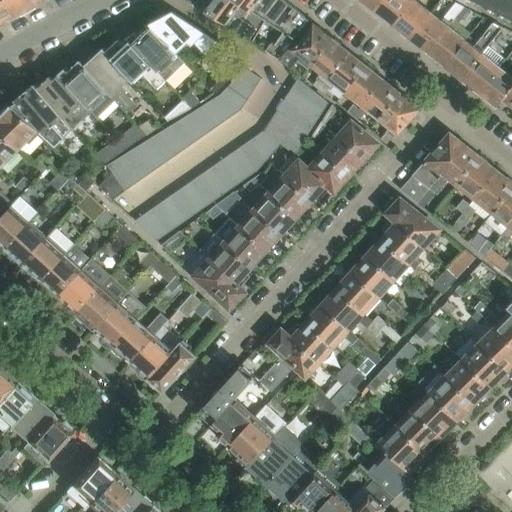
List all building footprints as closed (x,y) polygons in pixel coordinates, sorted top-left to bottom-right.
[(27,8),(22,0),(0,0),(0,5),(7,19),(27,8)] [(195,0),(196,1),(194,4),(249,40),(250,40),(257,28),(239,16),(244,8),(240,5),(233,0),(195,0)] [(233,0),(240,5),(244,8),(262,20),(282,33),(294,41),(310,20),(293,6),(284,0),(233,0)] [(360,0),(375,11),(383,0),(360,0)] [(383,0),(375,11),(392,25),(411,0),(383,0)] [(431,11),(419,1),(417,0),(411,0),(392,25),(410,38),(431,11)] [(511,0),(471,0),(511,20),(511,0)] [(466,38),(466,39),(471,33),(458,23),(469,9),(463,6),(457,15),(427,52),(444,66),(466,38)] [(431,11),(410,38),(427,52),(457,15),(450,9),(442,19),(431,11)] [(231,49),(188,21),(172,10),(147,24),(175,54),(176,53),(188,41),(192,45),(196,41),(206,53),(219,61),(231,49)] [(462,80),(489,45),(489,44),(503,26),(493,21),(474,45),(466,39),(466,38),(444,66),(462,80)] [(310,65),(332,38),(314,23),(302,39),(298,44),(297,43),(293,49),(290,47),(289,46),(279,58),(279,59),(291,68),(297,60),(308,68),(310,65)] [(133,31),(126,38),(165,80),(184,62),(185,62),(176,53),(175,54),(147,24),(137,35),(133,31)] [(290,47),(294,41),(282,33),(273,45),(270,43),(265,50),(275,56),(273,59),(277,62),(279,59),(279,58),(289,46),(290,47)] [(107,51),(106,51),(130,78),(133,82),(143,73),(157,88),(165,80),(126,38),(122,42),(118,39),(107,51)] [(320,89),(348,53),(341,47),(341,44),(332,38),(310,65),(320,73),(317,77),(318,78),(313,84),(320,89)] [(479,93),(501,66),(500,65),(506,58),(489,45),(462,80),(479,93)] [(106,51),(107,51),(103,47),(84,64),(84,65),(115,100),(127,113),(136,104),(121,87),(130,78),(106,51)] [(345,92),(367,65),(359,58),(356,59),(348,53),(320,89),(325,93),(329,88),(330,88),(334,84),(345,92)] [(64,67),(58,74),(92,111),(97,117),(115,100),(84,65),(84,64),(79,59),(68,71),(64,67)] [(361,106),(382,80),(375,74),(375,71),(367,65),(345,92),(361,106)] [(501,100),(511,87),(511,70),(510,73),(501,66),(479,93),(496,107),(501,100)] [(244,67),(236,76),(255,89),(262,79),(244,67)] [(206,83),(215,93),(229,79),(218,72),(206,83)] [(37,87),(72,128),(82,118),(83,119),(92,111),(58,74),(53,79),(49,75),(37,87)] [(232,81),(228,86),(248,99),(255,89),(236,76),(232,81)] [(298,78),(290,90),(321,114),(328,103),(315,92),(298,78)] [(379,119),(401,92),(392,85),(389,85),(382,80),(361,106),(359,108),(353,116),(359,120),(368,111),(379,119)] [(37,87),(34,84),(15,101),(16,101),(12,106),(37,130),(38,129),(56,146),(67,136),(66,134),(72,128),(37,87)] [(248,99),(228,86),(220,95),(241,109),(248,99)] [(511,87),(501,100),(511,108),(511,87)] [(190,90),(182,97),(191,107),(201,102),(190,90)] [(321,114),(290,90),(283,100),(314,124),(321,114)] [(417,110),(417,108),(409,101),(409,99),(401,92),(379,119),(389,127),(380,138),(386,144),(417,110)] [(191,107),(182,97),(178,93),(158,111),(168,121),(169,120),(184,112),(191,107)] [(220,95),(211,100),(225,121),(241,109),(220,95)] [(225,121),(211,100),(201,107),(215,128),(225,121)] [(314,124),(283,100),(277,111),(307,135),(314,124)] [(325,123),(338,108),(332,104),(322,120),(325,123)] [(353,116),(359,108),(353,104),(347,111),(353,116)] [(37,130),(12,106),(10,105),(8,106),(5,106),(0,111),(0,133),(17,150),(37,130)] [(201,107),(190,113),(205,135),(215,128),(201,107)] [(307,135),(277,111),(270,121),(301,145),(307,135)] [(190,113),(180,120),(195,142),(205,135),(190,113)] [(150,118),(139,126),(147,134),(157,128),(150,118)] [(378,142),(350,119),(336,134),(364,160),(374,150),(372,148),(378,142)] [(180,120),(169,126),(185,149),(195,142),(180,120)] [(327,125),(325,123),(322,120),(312,135),(316,138),(327,125)] [(270,121),(263,131),(280,144),(294,156),(301,145),(270,121)] [(136,123),(117,138),(126,148),(147,134),(139,126),(136,123)] [(169,126),(159,133),(175,156),(185,149),(169,126)] [(263,131),(251,139),(266,160),(280,144),(263,131)] [(0,166),(17,150),(0,133),(0,166)] [(159,133),(149,139),(165,163),(175,156),(159,133)] [(364,160),(336,134),(322,150),(348,174),(353,169),(355,170),(364,160)] [(449,134),(401,189),(417,202),(429,188),(463,145),(449,134)] [(303,151),(310,140),(306,137),(297,152),(306,160),(309,156),(303,151)] [(106,162),(126,148),(117,138),(116,139),(96,152),(106,162)] [(149,139),(138,146),(155,170),(165,163),(149,139)] [(251,139),(240,147),(257,170),(259,169),(266,160),(251,139)] [(455,184),(478,154),(472,149),(469,150),(463,145),(429,188),(437,193),(437,192),(438,193),(449,179),(455,184)] [(138,146),(128,152),(145,177),(155,170),(138,146)] [(240,147),(231,153),(247,177),(257,170),(240,147)] [(348,174),(322,150),(309,164),(307,166),(330,187),(333,191),(338,185),(340,186),(350,176),(348,174)] [(145,177),(128,152),(117,159),(135,184),(145,177)] [(247,177),(231,153),(221,161),(237,184),(247,177)] [(473,198),(494,170),(487,164),(487,161),(478,154),(455,184),(473,198)] [(307,166),(309,164),(299,155),(282,174),(311,199),(316,194),(320,198),(330,187),(307,166)] [(35,164),(39,168),(43,172),(49,164),(42,157),(35,164)] [(117,159),(107,165),(122,187),(125,191),(135,184),(117,159)] [(237,184),(221,161),(210,167),(227,191),(237,184)] [(210,167),(200,174),(217,198),(227,191),(210,167)] [(490,212),(511,184),(511,180),(507,176),(504,177),(494,170),(473,198),(474,199),(470,203),(469,203),(462,211),(463,212),(451,228),(457,233),(475,211),(485,219),(491,212),(490,212)] [(263,171),(261,172),(253,177),(259,183),(260,184),(268,175),(263,171)] [(53,181),(60,187),(67,180),(60,173),(53,181)] [(217,198),(200,174),(190,181),(207,205),(217,198)] [(311,199),(282,174),(267,191),(295,216),(300,211),(302,212),(312,201),(311,199)] [(29,180),(25,176),(16,185),(21,189),(29,180)] [(259,183),(253,177),(243,185),(251,191),(259,183)] [(207,205),(190,181),(180,188),(197,212),(207,205)] [(78,183),(74,187),(84,196),(88,192),(78,183)] [(485,219),(483,221),(501,235),(504,231),(508,226),(511,220),(511,184),(490,212),(491,212),(485,219)] [(197,212),(180,188),(170,195),(187,219),(197,212)] [(0,190),(0,206),(2,208),(10,199),(0,190)] [(241,196),(235,191),(222,200),(228,206),(241,196)] [(295,216),(267,191),(252,207),(280,233),(281,234),(292,223),(290,222),(295,216)] [(106,209),(99,202),(88,192),(84,196),(79,202),(78,203),(95,219),(96,220),(106,209)] [(11,204),(0,216),(0,244),(4,249),(30,220),(39,211),(21,195),(20,194),(11,204)] [(187,219),(170,195),(160,203),(177,226),(187,219)] [(442,230),(400,197),(386,212),(392,218),(425,248),(442,230)] [(462,211),(469,203),(463,198),(456,207),(462,211)] [(177,226),(160,203),(150,210),(167,233),(177,226)] [(280,233),(252,207),(237,224),(265,249),(266,251),(277,239),(275,238),(280,233)] [(221,208),(216,214),(225,223),(231,216),(221,208)] [(109,224),(115,217),(106,209),(96,220),(95,219),(94,221),(101,227),(109,224)] [(167,233),(150,210),(135,220),(157,240),(167,233)] [(387,232),(382,238),(411,264),(415,268),(420,264),(415,259),(425,248),(392,218),(382,228),(387,232)] [(48,237),(30,220),(4,249),(22,265),(48,237)] [(511,220),(508,226),(504,231),(501,235),(497,239),(504,245),(511,235),(511,220)] [(141,241),(123,224),(118,229),(128,239),(126,245),(132,250),(141,241)] [(265,249),(237,224),(223,240),(222,241),(250,266),(251,268),(262,256),(260,255),(265,249)] [(66,253),(65,253),(74,243),(57,227),(48,237),(22,265),(40,281),(66,253)] [(209,239),(200,249),(208,256),(208,257),(240,286),(250,276),(245,271),(250,266),(222,241),(223,240),(215,232),(209,239)] [(179,243),(172,236),(162,244),(170,252),(179,243)] [(411,264),(382,238),(380,236),(370,248),(372,249),(367,254),(396,280),(411,264)] [(479,250),(478,251),(485,256),(486,255),(494,245),(487,240),(479,250)] [(58,297),(92,259),(74,243),(65,253),(66,253),(40,281),(58,297)] [(476,257),(465,248),(447,267),(448,268),(448,269),(457,277),(476,257)] [(159,259),(151,251),(137,266),(145,273),(159,259)] [(396,280),(367,254),(365,252),(355,264),(357,266),(352,271),(381,297),(396,280)] [(240,286),(208,257),(192,273),(229,308),(245,291),(240,286)] [(111,275),(110,274),(97,263),(97,264),(92,259),(58,297),(64,303),(64,307),(67,310),(71,309),(76,314),(111,275)] [(511,264),(509,262),(503,269),(511,276),(511,264)] [(381,297),(352,271),(350,269),(339,281),(341,282),(336,288),(365,314),(381,297)] [(442,293),(457,277),(448,269),(433,285),(442,293)] [(119,301),(123,296),(129,290),(111,274),(110,274),(111,275),(76,314),(94,330),(120,301),(119,301)] [(183,280),(177,274),(166,286),(172,292),(183,280)] [(408,281),(403,288),(411,296),(417,290),(408,281)] [(330,292),(319,304),(321,305),(350,331),(351,330),(360,320),(367,326),(372,321),(365,314),(336,288),(331,293),(330,292)] [(112,346),(137,317),(148,306),(129,290),(123,296),(119,301),(120,301),(94,330),(101,336),(101,340),(107,346),(111,345),(112,346)] [(202,301),(193,293),(192,292),(178,308),(188,317),(202,301)] [(393,298),(388,304),(397,312),(402,306),(393,298)] [(511,309),(510,308),(509,310),(500,318),(480,300),(474,307),(477,310),(486,318),(485,318),(493,325),(511,342),(511,309)] [(350,331),(321,305),(316,310),(315,308),(304,320),(306,322),(335,348),(345,336),(352,343),(361,351),(367,345),(358,337),(351,330),(350,331)] [(211,309),(210,308),(206,314),(221,327),(226,321),(212,308),(211,309)] [(486,318),(477,310),(472,316),(480,324),(485,318),(486,318)] [(137,317),(112,346),(113,347),(113,351),(118,355),(121,355),(130,362),(162,326),(163,326),(169,319),(160,312),(147,326),(137,317)] [(378,314),(372,321),(381,329),(382,329),(387,334),(393,328),(378,314)] [(430,318),(424,324),(434,334),(440,328),(430,318)] [(381,329),(372,321),(367,326),(376,335),(381,329)] [(335,348),(306,322),(301,327),(296,322),(287,333),(320,364),(335,348)] [(511,342),(493,325),(477,341),(508,370),(509,369),(511,369),(511,342)] [(147,378),(180,342),(163,326),(162,326),(130,362),(147,378)] [(320,364),(287,333),(281,328),(269,342),(308,378),(320,364)] [(472,335),(455,352),(461,358),(491,386),(498,379),(502,380),(507,374),(507,371),(508,370),(477,341),(472,335)] [(418,349),(408,341),(393,357),(402,366),(418,349)] [(162,391),(195,355),(180,342),(147,378),(162,391)] [(402,366),(393,357),(377,374),(383,380),(391,372),(394,375),(402,366)] [(491,386),(461,358),(444,374),(474,403),(476,401),(479,402),(485,396),(485,393),(491,386)] [(283,361),(275,370),(284,378),(292,370),(283,361)] [(0,397),(15,381),(7,374),(7,369),(2,364),(0,364),(0,397)] [(234,396),(235,396),(245,385),(247,386),(255,376),(241,364),(199,412),(198,411),(197,412),(198,413),(210,423),(234,396)] [(418,381),(427,391),(458,419),(466,412),(469,412),(475,406),(474,403),(444,374),(434,365),(418,381)] [(356,385),(363,378),(357,372),(350,380),(356,385)] [(377,374),(362,391),(368,397),(383,380),(377,374)] [(338,380),(326,392),(332,398),(344,385),(338,380)] [(341,409),(359,390),(355,386),(356,385),(350,380),(349,381),(349,380),(344,385),(332,398),(339,404),(337,406),(341,409)] [(15,381),(0,397),(0,428),(3,431),(9,425),(34,398),(15,381)] [(458,419),(427,391),(411,407),(441,436),(443,434),(446,435),(452,429),(452,425),(458,419)] [(256,414),(235,396),(234,396),(210,423),(218,431),(215,434),(228,445),(256,414)] [(27,442),(52,414),(44,407),(43,401),(40,399),(34,398),(9,425),(27,442)] [(353,420),(341,409),(337,406),(330,414),(345,429),(353,420)] [(441,436),(411,407),(395,423),(425,452),(433,444),(436,445),(442,439),(441,436)] [(23,446),(22,447),(41,465),(41,464),(71,431),(69,429),(70,425),(64,420),(60,421),(52,414),(27,442),(23,446)] [(246,466),(277,433),(256,414),(228,445),(225,448),(246,466)] [(425,452),(395,423),(387,416),(375,429),(382,436),(376,441),(384,447),(383,448),(411,475),(427,458),(427,453),(425,452)] [(280,429),(287,421),(282,417),(275,424),(280,429)] [(368,434),(353,420),(345,429),(359,443),(368,434)] [(277,433),(246,466),(247,467),(247,466),(257,474),(256,478),(262,483),(265,482),(267,483),(300,447),(303,443),(284,425),(280,429),(277,433)] [(0,468),(2,470),(14,457),(23,446),(19,443),(11,452),(7,449),(0,456),(0,468)] [(320,466),(319,466),(313,460),(316,457),(302,445),(301,447),(300,447),(267,483),(269,485),(268,489),(274,494),(278,493),(287,502),(320,466)] [(411,475),(383,448),(373,459),(376,462),(368,469),(396,497),(415,478),(411,475)] [(358,452),(354,457),(359,462),(361,463),(365,459),(358,452)] [(71,484),(65,491),(83,508),(87,503),(114,473),(116,471),(97,454),(71,484)] [(327,458),(319,466),(320,466),(287,502),(286,503),(296,511),(315,511),(337,489),(336,488),(340,483),(334,477),(338,468),(327,458)] [(97,511),(96,511),(110,511),(132,489),(124,482),(124,478),(119,473),(115,474),(114,473),(87,503),(88,503),(97,511)] [(17,491),(0,475),(0,492),(9,500),(17,491)] [(373,480),(365,488),(369,491),(377,483),(373,480)] [(380,511),(394,499),(382,488),(377,483),(369,491),(356,506),(357,507),(352,511),(380,511)] [(142,511),(150,504),(149,504),(149,500),(144,495),(140,496),(132,489),(110,511),(142,511)] [(352,511),(357,507),(356,506),(337,489),(315,511),(352,511)] [(160,511),(151,503),(150,504),(142,511),(160,511)]
